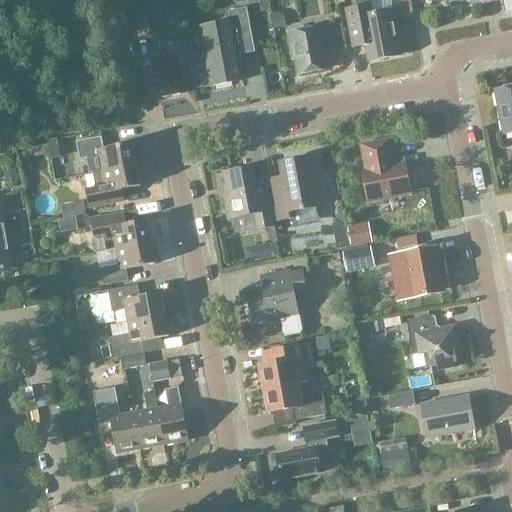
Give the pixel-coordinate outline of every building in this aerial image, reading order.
[(151,37),(145,6),(127,10),(134,40),(151,37)] [(370,6),(345,11),(352,48),(365,45),(368,61),(400,55),(392,12),(372,15),(370,6)] [(252,44),(245,9),(229,12),(230,21),(200,27),(201,27),(205,49),(204,49),(210,86),(244,80),(244,79),(243,79),(237,47),(251,44),(252,44)] [(298,75),(327,69),(324,53),(346,49),(341,24),(287,34),(292,59),(295,59),(298,75)] [(172,42),(149,46),(152,62),(159,98),(183,93),(177,66),(189,64),(184,39),(172,42)] [(511,87),(495,91),(503,135),(511,133),(511,87)] [(136,165),(132,143),(103,149),(101,137),(75,142),(79,160),(86,159),(89,174),(92,173),(136,165)] [(387,143),(362,147),(367,172),(363,173),(368,201),(408,193),(403,168),(393,170),(387,143)] [(283,186),(271,188),(278,221),(295,218),(294,212),(304,210),(304,206),(317,204),(308,158),(279,163),(283,186)] [(123,202),(121,190),(140,187),(136,165),(92,173),(95,189),(85,191),(89,208),(123,202)] [(227,219),(254,214),(257,230),(274,227),(269,195),(257,197),(251,168),(223,174),(225,188),(227,188),(228,196),(223,197),(227,219)] [(0,270),(10,269),(0,214),(0,270)] [(116,249),(151,242),(147,221),(118,226),(116,215),(91,219),(94,237),(104,235),(105,241),(114,239),(116,249)] [(368,223),(346,227),(349,248),(372,243),(368,223)] [(151,242),(116,249),(118,264),(100,268),(103,286),(128,281),(126,269),(155,264),(151,242)] [(370,247),(342,253),(346,274),(374,268),(370,247)] [(434,249),(390,257),(398,300),(442,291),(434,249)] [(263,299),(247,302),(251,323),(271,319),(274,321),(299,317),(295,296),(306,294),(302,272),(290,274),(290,271),(259,277),(263,299)] [(127,322),(164,315),(160,293),(133,298),(131,286),(107,291),(111,312),(125,309),(127,322)] [(130,335),(109,339),(113,360),(120,358),(144,353),(141,342),(169,336),(164,315),(127,322),(130,335)] [(432,316),(406,321),(412,356),(423,354),(426,368),(437,366),(438,371),(453,368),(452,363),(456,362),(453,348),(458,347),(455,332),(439,335),(438,330),(434,328),(432,316)] [(80,336),(84,348),(100,342),(96,330),(80,336)] [(109,359),(104,345),(84,352),(89,366),(109,359)] [(313,382),(310,368),(314,367),(309,345),(265,353),(268,365),(256,367),(258,380),(261,379),(263,390),(298,384),(313,382)] [(144,353),(120,358),(122,370),(146,366),(144,353)] [(322,393),(315,394),(313,382),(298,384),(263,390),(265,401),(262,401),(265,414),(292,409),(295,421),(326,415),(322,393)] [(158,408),(164,445),(187,441),(178,387),(167,389),(170,406),(158,408)] [(133,413),(120,415),(115,388),(93,392),(99,426),(111,424),(116,454),(140,450),(133,413)] [(412,391),(388,396),(390,410),(415,405),(412,391)] [(164,445),(158,408),(154,392),(144,394),(147,410),(133,413),(140,450),(164,445)] [(467,397),(421,406),(427,438),(473,429),(467,397)] [(329,454),(326,440),(338,437),(335,422),(303,428),(307,449),(276,455),(280,481),(320,474),(317,457),(329,454)]
